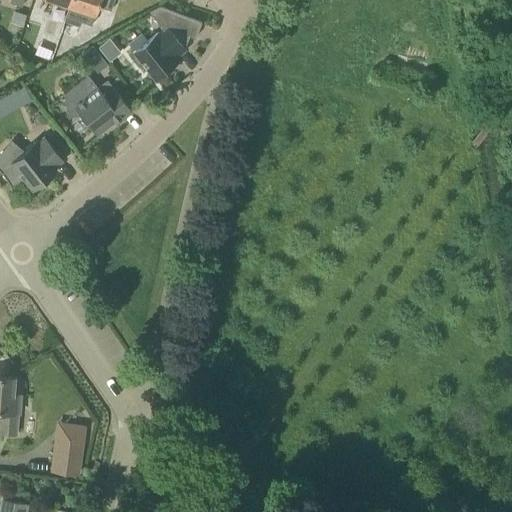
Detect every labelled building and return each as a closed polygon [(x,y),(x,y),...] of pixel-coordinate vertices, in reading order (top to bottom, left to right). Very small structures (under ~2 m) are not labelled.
[(71,0),(70,5),(65,20),(80,26),(82,21),(85,10),(96,13),(98,6),(111,10),(114,0),(71,0)] [(186,49),(185,48),(190,35),(196,37),(202,22),(161,6),(150,12),(163,29),(158,33),(157,32),(133,51),(156,80),(180,61),(177,57),(186,49)] [(26,13),(14,10),(11,21),(22,25),(26,13)] [(108,36),(97,44),(108,59),(120,50),(108,36)] [(92,45),(82,53),(90,63),(100,54),(92,45)] [(429,75),(403,67),(384,62),(380,77),(399,82),(425,91),(429,75)] [(68,117),(82,115),(97,134),(114,121),(116,124),(132,111),(107,80),(98,87),(88,75),(64,94),(68,117)] [(23,86),(10,93),(18,107),(31,100),(23,86)] [(1,153),(0,153),(0,169),(3,173),(10,183),(12,186),(25,180),(33,190),(43,182),(52,175),(57,171),(54,167),(63,160),(45,137),(45,136),(44,137),(35,144),(10,161),(1,153)] [(0,411),(0,416),(0,432),(16,434),(18,412),(19,412),(20,395),(13,395),(14,378),(0,376),(0,411)] [(82,443),(57,439),(52,471),(78,474),(82,443)] [(25,511),(27,504),(3,500),(0,511),(25,511)]
